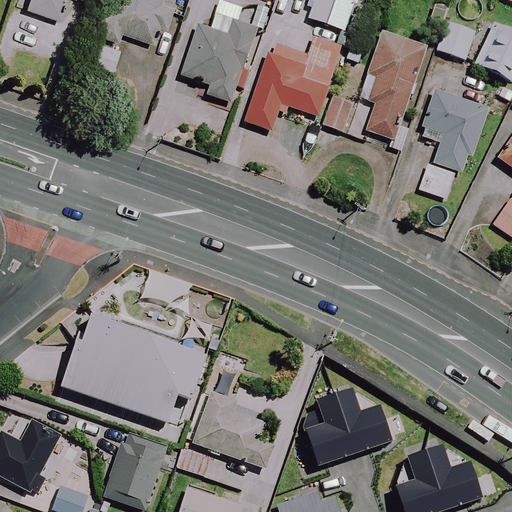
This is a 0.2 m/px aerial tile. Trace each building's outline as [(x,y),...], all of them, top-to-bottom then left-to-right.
[(30,0),(27,12),(60,22),(67,0),(77,0),(96,6),(97,0),(30,0)] [(160,0),(108,0),(95,36),(118,44),(121,36),(151,46),(156,31),(166,35),(174,11),(158,6),(160,0)] [(356,0),(309,0),(303,20),(347,33),(356,0)] [(242,10),(221,2),(210,33),(200,29),(183,77),(210,87),(206,96),(233,106),(260,33),(236,25),(242,10)] [(476,34),(447,24),(437,53),(466,63),(476,34)] [(511,33),(495,25),(474,67),(511,85),(511,33)] [(366,134),(391,143),(389,149),(404,155),(413,130),(399,125),(426,49),(381,33),(367,74),(377,77),(367,104),(376,107),(366,134)] [(308,59),(274,47),(246,127),(267,135),(274,117),(288,121),(291,111),(315,120),(340,48),(315,39),(308,59)] [(121,53),(91,41),(82,65),(111,77),(121,53)] [(486,110),(436,94),(422,139),(441,145),(434,167),(428,165),(419,193),(447,201),(456,172),(466,175),(486,110)] [(356,106),(334,99),(325,128),(347,135),(356,106)] [(511,143),(500,161),(511,170),(511,143)] [(511,201),(511,202),(495,228),(511,238),(511,201)] [(216,319),(107,279),(72,372),(161,404),(172,375),(192,382),(216,319)] [(236,405),(209,396),(192,446),(268,472),(281,433),(232,416),(236,405)] [(383,511),(416,448),(342,410),(318,456),(359,477),(349,496),(381,511),(383,511)] [(59,439),(33,426),(23,446),(4,436),(0,443),(0,478),(37,497),(44,481),(39,479),(59,439)] [(146,511),(168,452),(128,438),(106,499),(140,511),(146,511)] [(239,511),(241,508),(189,490),(182,511),(239,511)] [(97,511),(100,507),(56,492),(50,509),(57,511),(97,511)]
